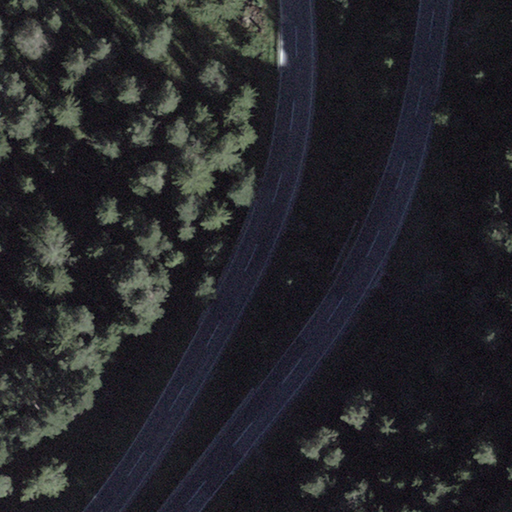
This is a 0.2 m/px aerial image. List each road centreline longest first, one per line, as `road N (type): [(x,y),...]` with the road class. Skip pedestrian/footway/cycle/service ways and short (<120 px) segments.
road 1 (primary): [(434,0),(404,160),(381,223),(296,362),(175,511)]
road 2 (primary): [(97,511),(171,403),(252,252),(290,128),(294,0)]
